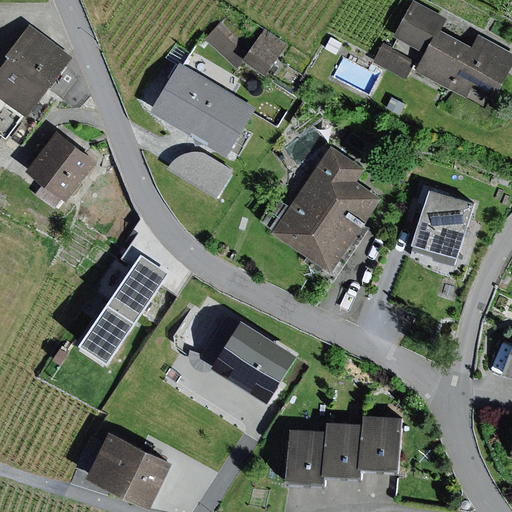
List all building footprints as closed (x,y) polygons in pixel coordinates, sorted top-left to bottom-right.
[(450,17),(417,0),(413,0),(395,35),(426,52),(417,69),(468,96),(473,86),(496,98),(511,67),(511,51),(479,34),(474,44),(444,28),(450,17)] [(239,68),(246,58),(252,48),(220,22),(206,39),(239,68)] [(73,56),(30,24),(10,51),(12,53),(0,69),(0,127),(9,134),(27,109),(31,112),(73,56)] [(289,44),(266,29),(252,48),(246,58),(269,73),(289,44)] [(416,62),(382,45),(374,61),(408,77),(416,62)] [(258,107),(181,62),(153,109),(230,154),(258,107)] [(100,160),(60,129),(30,167),(70,199),(100,160)] [(367,168),(333,145),(276,229),(335,269),(383,197),(358,180),(367,168)] [(217,200),(235,169),(208,152),(197,150),(186,152),(177,158),(168,169),(217,200)] [(477,202),(433,188),(414,247),(436,254),(435,257),(457,264),(477,202)] [(173,269),(145,250),(85,341),(113,360),(173,269)] [(301,353),(244,318),(215,365),(272,400),(301,353)] [(329,429),(292,427),(289,483),(328,485),(329,477),(366,479),(367,471),(402,473),(405,415),(365,413),(365,422),(330,421),(329,429)] [(176,459),(112,429),(106,442),(93,435),(78,467),(154,504),(176,459)]
